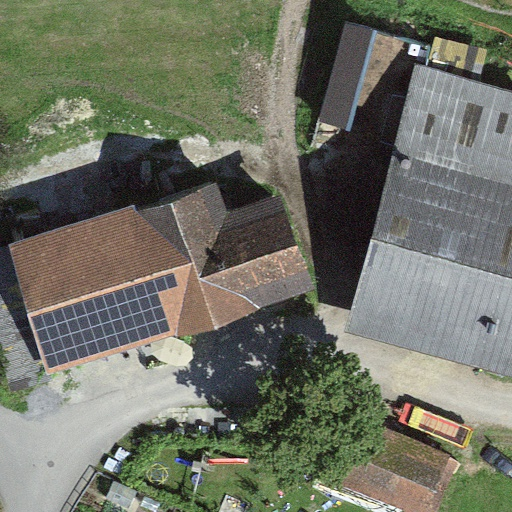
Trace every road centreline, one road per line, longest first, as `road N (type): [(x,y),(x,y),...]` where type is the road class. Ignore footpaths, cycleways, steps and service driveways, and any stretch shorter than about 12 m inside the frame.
road 1 (track): [(511,399),(291,333),(8,445)]
road 2 (track): [(302,0),(288,126),(311,241),(291,333)]
